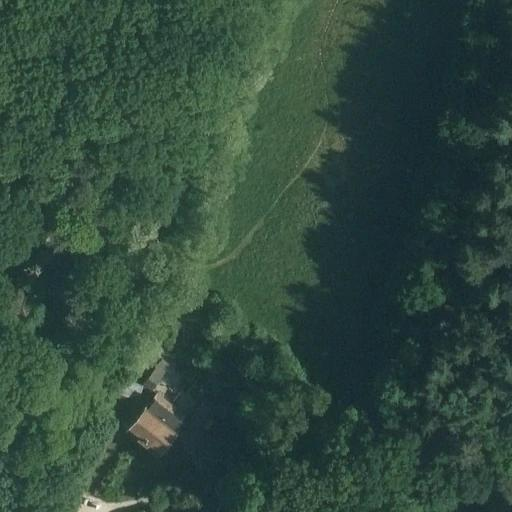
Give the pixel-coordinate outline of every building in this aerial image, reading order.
[(145,344),(142,362),(155,365),(159,347),(145,344)] [(160,377),(160,376),(152,370),(156,366),(156,365),(143,382),(151,389),(160,377)] [(126,429),(140,441),(170,404),(157,393),(149,403),(148,402),(126,429)] [(170,404),(140,441),(155,452),(176,425),(175,424),(183,414),(170,404)] [(209,409),(205,414),(197,407),(188,419),(196,426),(209,409)] [(218,511),(215,500),(200,503),(201,511),(218,511)]
